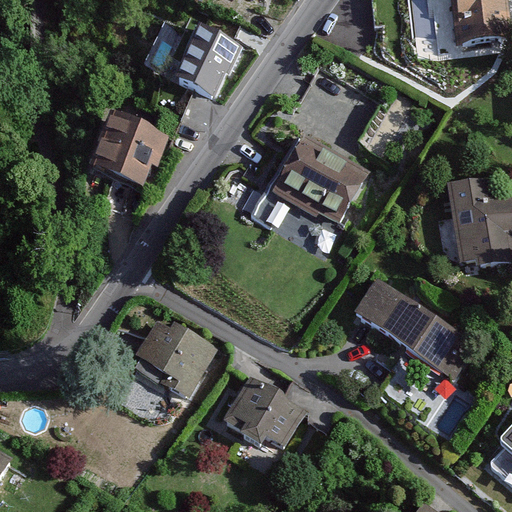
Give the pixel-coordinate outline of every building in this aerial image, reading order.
[(278,0),(250,0),(271,13),(278,0)] [(502,0),(450,0),(455,44),(507,39),(502,0)] [(238,55),(200,42),(182,92),(220,106),(238,55)] [(169,146),(114,130),(99,185),(147,198),(154,175),(160,176),(169,146)] [(371,175),(305,139),(258,225),(324,261),(371,175)] [(488,184),(450,190),(461,261),(474,259),(475,268),(511,262),(505,230),(511,228),(511,198),(490,202),(488,184)] [(473,345),(378,286),(356,321),(451,380),(473,345)] [(173,345),(159,338),(140,372),(168,388),(164,396),(190,410),(218,360),(177,337),(173,345)] [(308,419),(255,391),(230,439),(268,459),(272,450),(287,459),(308,419)] [(511,429),(499,444),(505,449),(490,467),(511,485),(511,429)] [(0,464),(0,495),(12,471),(0,464)]
